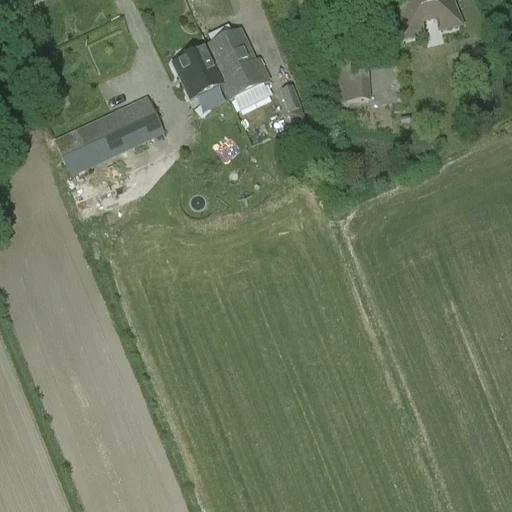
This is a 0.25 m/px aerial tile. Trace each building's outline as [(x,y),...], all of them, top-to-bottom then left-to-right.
[(399,0),(402,41),(423,37),(420,24),(437,20),(440,33),(460,28),(449,0),(399,0)] [(229,105),(232,104),(268,87),(257,64),(255,65),(240,34),(208,49),(223,86),(221,87),(229,105)] [(208,49),(206,51),(171,67),(188,103),(220,87),(226,107),(229,105),(221,87),(223,86),(208,49)] [(338,105),(369,104),(367,53),(336,54),(338,105)] [(281,94),(288,116),(299,112),(292,91),(281,94)] [(69,182),(162,138),(147,102),(54,145),(69,182)]
